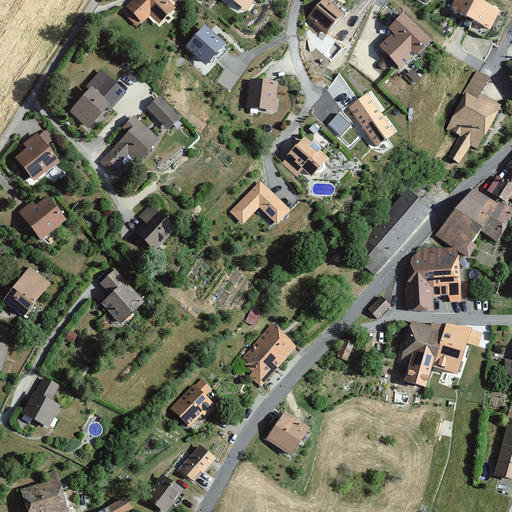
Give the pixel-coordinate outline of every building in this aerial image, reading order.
[(151,14),(159,22),(174,7),(167,0),(134,0),(127,8),(142,23),(151,14)] [(225,0),(240,10),(247,0),(225,0)] [(325,0),(323,0),(304,19),(319,35),(340,15),(325,0)] [(496,11),(474,0),(451,0),(446,10),(486,31),(496,11)] [(377,46),(397,68),(427,40),(401,13),(385,28),(390,34),(377,46)] [(189,47),(212,66),(231,43),(209,24),(189,47)] [(231,90),(240,75),(226,67),(217,81),(231,90)] [(68,113),(89,129),(109,103),(115,107),(125,94),(99,73),(68,113)] [(443,159),(454,166),(467,143),(475,148),(497,109),(477,97),(486,80),(473,73),(442,129),(456,137),(443,159)] [(248,108),(275,110),(277,82),(250,80),(248,108)] [(375,92),(351,106),(377,148),(401,134),(375,92)] [(178,120),(157,98),(145,109),(166,131),(178,120)] [(126,134),(108,154),(127,171),(155,140),(131,119),(121,130),(126,134)] [(13,158),(31,181),(57,160),(35,132),(20,144),(24,149),(13,158)] [(302,135),(281,158),(293,170),(298,165),(309,175),(326,157),(302,135)] [(478,189),(472,197),(466,193),(433,238),(463,257),(480,232),(495,241),(511,215),(511,208),(504,203),(511,190),(511,189),(494,177),(484,193),(478,189)] [(262,178),(230,211),(244,224),(261,206),(280,225),(294,210),(262,178)] [(372,275),(428,211),(406,192),(350,256),(372,275)] [(16,215),(38,241),(62,221),(43,199),(35,206),(32,202),(16,215)] [(173,231),(146,205),(135,215),(142,222),(131,233),(151,253),(173,231)] [(448,248),(430,249),(433,301),(460,303),(454,252),(448,248)] [(416,252),(405,262),(405,279),(429,293),(430,301),(433,301),(430,249),(416,252)] [(26,268),(0,301),(20,316),(45,282),(26,268)] [(143,306),(115,273),(99,286),(105,294),(96,301),(117,327),(143,306)] [(404,310),(432,314),(430,301),(429,293),(405,279),(404,310)] [(390,308),(378,296),(365,310),(377,322),(390,308)] [(429,367),(454,374),(467,327),(443,320),(440,332),(429,367)] [(440,332),(409,324),(399,359),(408,361),(402,381),(423,387),(429,367),(440,332)] [(252,346),(276,366),(293,346),(269,326),(252,346)] [(346,337),(338,357),(350,361),(358,342),(346,337)] [(247,378),(259,387),(276,366),(252,346),(246,353),(243,365),(249,371),(247,378)] [(511,359),(503,357),(499,374),(511,377),(511,384),(510,392),(511,392),(511,359)] [(171,404),(192,427),(218,403),(209,393),(213,388),(202,376),(171,404)] [(41,378),(20,414),(46,429),(60,404),(51,399),(58,387),(41,378)] [(282,411),(263,438),(286,454),(305,428),(282,411)] [(511,427),(504,425),(491,477),(511,482),(511,427)] [(190,481),(198,471),(201,474),(215,460),(197,444),(185,459),(185,465),(181,474),(190,481)] [(141,498),(162,511),(163,511),(181,490),(159,475),(141,498)] [(17,489),(22,511),(63,511),(55,479),(17,489)] [(124,500),(101,511),(131,511),(135,510),(124,500)]
